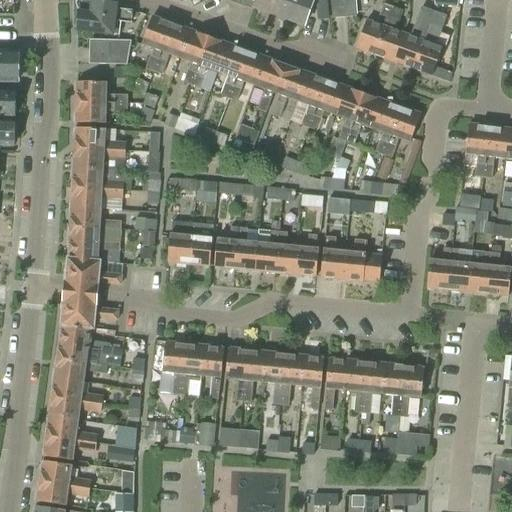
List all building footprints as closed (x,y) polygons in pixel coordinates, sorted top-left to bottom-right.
[(78,14),(78,17),(77,17),(76,28),(77,28),(76,31),(119,37),(121,23),(131,24),(133,10),(117,8),(117,5),(94,2),(94,1),(92,0),(76,0),(76,1),(75,5),(77,14),(78,14)] [(257,0),(254,9),(279,17),(284,0),(257,0)] [(284,0),(279,17),(304,27),(314,0),(284,0)] [(357,17),(355,0),(329,0),(332,20),(357,17)] [(356,50),(374,56),(392,8),(383,5),(376,25),(367,21),(356,50)] [(391,62),(412,70),(433,14),(433,12),(421,7),(410,37),(402,34),(391,62)] [(374,56),(391,62),(402,34),(395,32),(402,11),(392,8),(374,56)] [(433,14),(412,70),(432,77),(442,49),(436,46),(446,17),(433,12),(433,14)] [(145,70),(154,73),(172,25),(152,18),(142,46),(153,50),(145,70)] [(169,56),(180,60),(190,31),(172,25),(154,73),(162,76),(169,56)] [(183,83),(191,86),(209,38),(190,31),(180,60),(190,64),(183,83)] [(206,70),(217,73),(227,45),(209,38),(191,86),(199,89),(206,70)] [(131,42),(89,40),(88,65),(127,66),(131,42)] [(221,97),(229,100),(236,80),(246,52),(227,45),(217,73),(228,77),(221,97)] [(0,82),(18,83),(18,52),(0,51),(0,82)] [(244,83),(254,87),(265,59),(246,52),(236,80),(229,100),(236,103),(244,83)] [(273,94),(277,95),(287,67),(265,59),(254,87),(265,91),(258,110),(266,113),(273,94)] [(114,79),(127,79),(127,68),(114,67),(114,79)] [(287,99),(298,103),(308,75),(287,67),(277,95),(278,96),(271,115),(280,118),(287,99)] [(300,126),(309,130),(327,81),(308,75),(298,103),(308,106),(300,126)] [(133,92),(145,96),(149,84),(137,80),(133,92)] [(324,112),(335,117),(346,88),(327,81),(309,130),(316,132),(324,112)] [(77,83),(77,104),(127,105),(127,96),(107,95),(107,84),(77,83)] [(338,140),(347,143),(364,95),(346,88),(335,117),(345,120),(338,140)] [(0,116),(14,117),(15,92),(0,91),(0,116)] [(361,126),(372,130),(383,102),(364,95),(347,143),(354,146),(361,126)] [(144,105),(155,109),(158,100),(147,96),(144,105)] [(375,153),(384,156),(401,109),(383,102),(372,130),(382,134),(375,153)] [(127,105),(77,104),(76,124),(106,125),(106,113),(127,114),(127,105)] [(140,120),(150,123),(154,112),(144,109),(140,120)] [(401,109),(384,156),(391,159),(398,140),(410,144),(421,116),(401,109)] [(164,125),(176,130),(181,114),(179,119),(168,114),(164,125)] [(181,114),(176,130),(194,137),(200,121),(181,114)] [(0,146),(13,147),(14,122),(0,121),(0,146)] [(474,178),(483,179),(490,128),(469,126),(465,156),(477,157),(474,178)] [(201,139),(213,144),(217,132),(205,128),(201,139)] [(490,128),(483,179),(491,180),(494,159),(506,161),(509,131),(490,128)] [(76,129),(75,149),(125,152),(126,143),(105,142),(106,131),(76,129)] [(217,132),(213,144),(223,148),(228,136),(217,132)] [(149,152),(159,153),(161,133),(151,133),(149,152)] [(243,142),(239,153),(250,157),(254,146),(243,142)] [(255,159),(267,164),(271,152),(259,148),(255,159)] [(75,149),(74,169),(124,172),(125,152),(75,149)] [(161,153),(159,153),(149,152),(148,172),(159,173),(161,153)] [(281,168),(294,173),(298,162),(286,157),(281,168)] [(393,162),(384,158),(376,178),(386,182),(393,162)] [(298,162),(294,173),(308,178),(312,167),(298,162)] [(74,169),(73,188),(123,191),(124,172),(74,169)] [(148,193),(159,194),(161,174),(144,173),(142,192),(148,193)] [(319,190),(332,191),(333,179),(334,179),(320,178),(319,190)] [(167,189),(196,192),(197,181),(168,179),(167,189)] [(333,179),(332,191),(343,192),(343,191),(350,192),(353,182),(342,181),(342,180),(334,179),(333,179)] [(197,181),(196,192),(208,193),(209,182),(197,181)] [(359,194),(372,195),(374,185),(374,183),(360,182),(359,194)] [(217,194),(242,197),(243,186),(218,183),(217,194)] [(374,185),(372,195),(402,198),(404,186),(374,183),(374,185)] [(511,184),(504,184),(502,207),(511,208),(511,184)] [(243,186),(242,197),(253,198),(255,187),(243,186)] [(101,211),(122,212),(123,191),(73,188),(72,208),(101,210),(101,211)] [(267,200),(283,201),(284,190),(268,188),(267,200)] [(284,190),(283,201),(295,202),(295,190),(284,190)] [(159,194),(148,193),(147,205),(159,206),(159,194)] [(302,195),(301,207),(322,210),(324,198),(302,195)] [(459,209),(479,212),(481,199),(461,197),(459,209)] [(349,215),(349,212),(350,200),(328,198),(327,213),(349,215)] [(481,199),(479,212),(492,213),(493,201),(481,199)] [(350,200),(349,212),(387,215),(388,204),(350,200)] [(198,202),(197,222),(218,222),(219,202),(198,202)] [(72,208),(70,227),(120,231),(121,223),(101,222),(101,211),(101,210),(72,208)] [(476,213),(475,223),(474,233),(486,235),(488,214),(476,213)] [(441,225),(454,226),(455,215),(442,214),(441,225)] [(159,263),(189,266),(193,223),(193,220),(172,219),(170,236),(162,236),(159,263)] [(255,272),(275,274),(280,232),(279,232),(280,222),(272,221),(269,245),(258,244),(255,272)] [(193,223),(189,266),(210,268),(213,239),(200,238),(200,224),(193,223)] [(493,238),(501,239),(502,227),(494,226),(493,238)] [(68,260),(68,261),(100,264),(100,263),(98,263),(99,251),(119,252),(120,231),(70,227),(69,260),(68,260)] [(215,268),(235,270),(240,229),(231,228),(230,241),(218,240),(215,268)] [(235,270),(255,272),(258,244),(246,243),(247,230),(240,229),(235,270)] [(144,231),(142,247),(154,248),(156,232),(144,231)] [(275,274),(295,276),(299,234),(298,234),(297,248),(286,247),(287,233),(280,232),(275,274)] [(299,234),(295,276),(316,279),(319,250),(315,250),(317,236),(299,234)] [(321,279),(341,281),(344,252),(334,251),(335,239),(328,238),(326,250),(323,250),(321,279)] [(344,252),(341,281),(361,283),(361,282),(379,283),(381,256),(365,254),(367,241),(354,240),(353,253),(344,252)] [(427,289),(448,291),(452,250),(443,249),(442,262),(430,260),(427,289)] [(140,260),(152,261),(153,251),(141,250),(140,260)] [(448,291),(468,293),(471,265),(470,264),(458,263),(459,251),(452,250),(448,291)] [(468,293),(488,295),(492,254),(472,252),(470,264),(471,265),(468,293)] [(492,254),(488,295),(508,297),(511,269),(498,267),(499,254),(492,254)] [(65,287),(65,294),(97,296),(97,290),(98,288),(98,285),(121,287),(123,276),(108,274),(99,273),(100,264),(68,261),(66,276),(66,281),(65,287)] [(64,304),(62,327),(94,330),(94,320),(118,322),(119,311),(96,308),(96,305),(97,296),(65,294),(64,302),(64,304)] [(62,327),(58,359),(107,366),(120,368),(123,349),(110,347),(111,344),(91,341),(92,330),(94,330),(62,327)] [(172,395),(181,396),(186,345),(165,343),(162,374),(174,375),(172,395)] [(186,345),(181,396),(180,414),(187,415),(190,377),(201,378),(205,347),(186,345)] [(224,349),(205,347),(201,378),(211,379),(209,399),(217,400),(219,380),(221,380),(224,349)] [(235,401),(244,402),(249,351),(229,349),(226,380),(237,382),(235,401)] [(253,383),(264,384),(267,353),(249,351),(244,402),(251,403),(253,383)] [(273,406),(281,406),(286,355),(267,353),(264,384),(275,385),(273,406)] [(291,387),(302,388),(305,357),(286,355),(281,406),(289,407),(291,387)] [(305,357),(302,388),(312,389),(309,421),(318,422),(324,359),(305,357)] [(58,359),(55,379),(85,383),(86,372),(106,374),(107,366),(58,359)] [(334,391),(345,392),(348,361),(329,359),(324,411),(332,412),(334,391)] [(134,360),(132,372),(144,373),(146,361),(134,360)] [(354,414),(362,414),(367,363),(348,361),(345,392),(356,394),(354,414)] [(373,395),(383,396),(386,365),(367,363),(362,414),(371,415),(373,395)] [(391,417),(400,418),(405,367),(386,365),(383,396),(393,397),(391,417)] [(405,367),(400,418),(408,418),(410,399),(418,400),(421,400),(424,369),(405,367)] [(132,372),(131,384),(143,385),(144,373),(132,372)] [(55,379),(52,399),(102,406),(104,397),(83,394),(85,383),(55,379)] [(130,398),(128,411),(141,412),(142,400),(130,398)] [(52,399),(49,418),(79,422),(81,411),(101,414),(102,406),(52,399)] [(141,412),(128,411),(127,422),(139,424),(141,412)] [(386,417),(384,454),(397,455),(399,418),(386,417)] [(49,418),(47,437),(97,445),(98,436),(77,433),(79,422),(49,418)] [(145,442),(175,445),(177,432),(165,431),(165,423),(147,422),(145,442)] [(216,424),(201,423),(199,446),(214,448),(216,424)] [(140,448),(142,428),(122,426),(120,446),(140,448)] [(218,447),(239,449),(241,431),(220,429),(218,447)] [(241,431),(239,449),(258,450),(259,432),(241,431)] [(177,432),(175,445),(194,447),(195,434),(177,432)] [(418,446),(428,447),(429,447),(430,435),(399,432),(397,455),(417,457),(418,446)] [(97,445),(47,437),(44,458),(73,462),(75,450),(96,453),(97,445)] [(320,448),(340,450),(341,440),(321,437),(320,448)] [(266,452),(276,453),(278,441),(267,440),(266,452)] [(346,452),(358,453),(359,441),(347,440),(346,452)] [(278,441),(276,453),(289,455),(290,443),(278,441)] [(359,441),(358,453),(370,455),(371,442),(359,441)] [(479,441),(477,504),(493,505),(495,450),(487,450),(487,441),(479,441)] [(301,456),(314,457),(315,444),(302,444),(301,456)] [(120,449),(119,462),(133,464),(135,451),(120,449)] [(43,462),(40,483),(90,490),(92,481),(71,478),(73,467),(43,462)] [(90,490),(40,483),(37,503),(67,507),(68,495),(89,499),(90,490)] [(122,483),(122,495),(135,495),(135,483),(122,483)] [(313,506),(324,506),(324,495),(313,495),(313,506)] [(324,495),(324,506),(337,506),(337,495),(324,495)] [(364,507),(364,495),(353,495),(353,507),(364,507)] [(392,507),(404,507),(404,495),(392,495),(392,507)] [(404,495),(404,507),(416,507),(416,495),(404,495)] [(133,511),(134,496),(115,496),(115,511),(133,511)]
